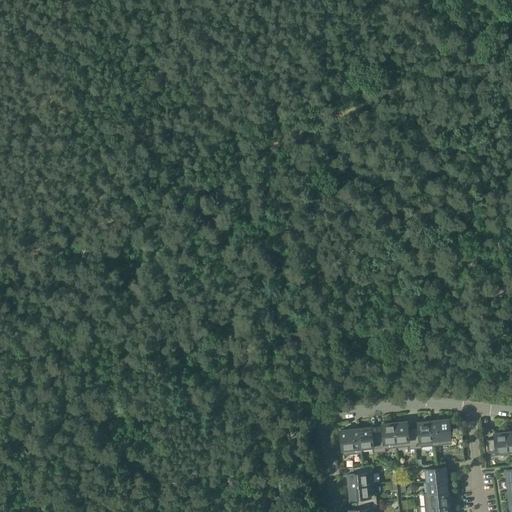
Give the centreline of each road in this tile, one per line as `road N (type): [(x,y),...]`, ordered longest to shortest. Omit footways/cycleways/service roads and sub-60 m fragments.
road 1 (track): [(222,511),(261,492),(278,469),(245,362),(249,349),(309,336),(372,336),(511,287)]
road 2 (residential): [(325,418),(472,408)]
